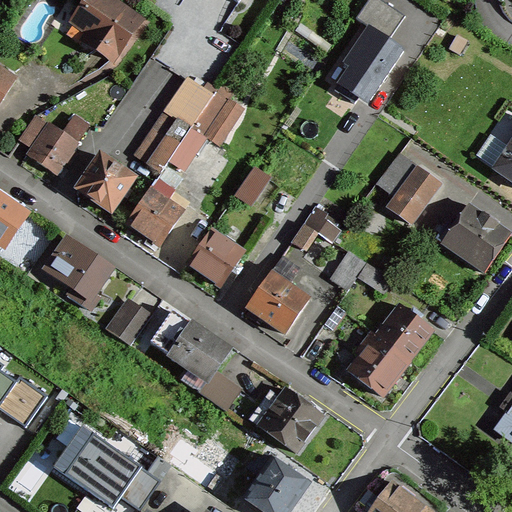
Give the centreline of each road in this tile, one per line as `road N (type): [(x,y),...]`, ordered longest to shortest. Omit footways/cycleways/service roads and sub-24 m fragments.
road 1 (residential): [(0,162),(390,436)]
road 2 (residential): [(511,275),(390,436)]
road 3 (residential): [(488,511),(390,436)]
